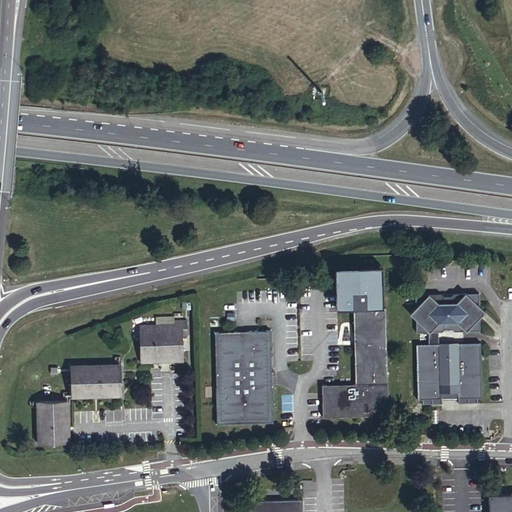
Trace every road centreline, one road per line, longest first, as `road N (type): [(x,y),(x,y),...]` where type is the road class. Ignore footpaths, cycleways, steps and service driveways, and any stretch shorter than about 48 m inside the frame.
road 1 (trunk): [(0,150),(511,214)]
road 2 (trunk): [(149,272),(376,225),(511,230)]
road 3 (unclassified): [(205,470),(321,452),(511,455)]
road 4 (trunk): [(292,154),(0,120)]
road 5 (trunk): [(511,184),(292,154)]
road 6 (secondary): [(428,44),(412,108),(394,129),(355,147),(292,154)]
road 7 (trunk): [(0,336),(36,302),(149,272)]
road 8 (trunk): [(0,310),(48,285),(149,272)]
road 9 (secondary): [(12,0),(0,153)]
road 10 (secondary): [(511,155),(459,117),(441,91),(428,44)]
road 11 (unclassified): [(72,488),(205,470)]
